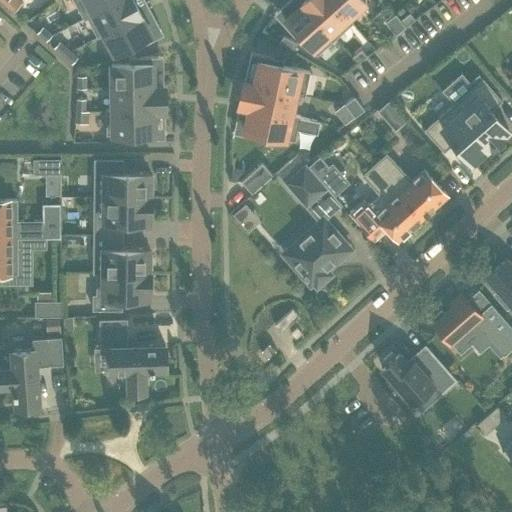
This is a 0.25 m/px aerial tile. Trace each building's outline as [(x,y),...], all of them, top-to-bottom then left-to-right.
[(6,0),(4,3),(13,10),(21,2),(18,0),(6,0)] [(74,0),(83,16),(113,0),(74,0)] [(97,35),(141,12),(134,0),(113,0),(83,16),(84,18),(87,16),(97,35)] [(334,36),(301,0),(300,1),(301,2),(284,17),(312,48),(316,52),(334,36)] [(351,21),(331,0),(301,0),(334,36),(351,21)] [(331,0),(351,21),(352,21),(348,16),(365,1),(363,0),(331,0)] [(141,13),(141,12),(97,35),(98,36),(103,33),(114,53),(151,33),(140,13),(141,13)] [(409,12),(400,19),(404,26),(414,18),(409,12)] [(404,26),(400,19),(395,13),(384,21),(394,33),(404,26)] [(42,25),(36,32),(45,40),(51,34),(42,25)] [(281,34),(277,41),(291,49),(295,42),(281,34)] [(59,40),(53,46),(62,54),(68,48),(59,40)] [(68,48),(62,54),(71,62),(77,56),(69,50),(68,48)] [(361,49),(352,56),(356,62),(366,55),(361,49)] [(254,83),(304,94),(309,70),(259,60),(254,83)] [(110,63),(111,86),(153,86),(152,62),(110,63)] [(85,75),(77,75),(77,87),(85,87),(85,75)] [(501,99),(482,78),(453,103),(490,146),(503,134),(502,133),(507,128),(490,109),(501,99)] [(304,94),(254,83),(249,105),(299,116),(299,115),(290,113),(294,93),(304,95),(304,94)] [(153,86),(111,86),(111,108),(105,108),(105,109),(153,108),(153,86)] [(344,103),(349,109),(354,116),(363,108),(353,96),(344,103)] [(76,97),(76,109),(84,110),(85,98),(76,97)] [(406,119),(388,99),(377,109),(394,129),(406,119)] [(490,146),(453,103),(424,129),(443,150),(454,141),(471,160),(475,157),(478,159),(488,150),(486,148),(488,145),(490,146)] [(299,116),(249,105),(244,128),(294,139),(299,116)] [(153,108),(105,109),(106,133),(154,132),(153,108)] [(76,109),(75,121),(88,122),(89,110),(84,110),(76,109)] [(354,116),(349,109),(339,116),(344,123),(354,116)] [(422,216),(446,194),(423,169),(411,180),(385,152),(374,163),(422,216)] [(297,153),(275,172),(304,204),(306,203),(326,186),(297,153)] [(319,155),(307,165),(325,185),(336,175),(319,155)] [(32,157),(32,172),(34,172),(61,172),(61,157),(32,157)] [(94,158),(93,195),(150,196),(150,195),(148,195),(148,191),(152,191),(152,177),(148,177),(148,172),(122,172),(122,158),(94,158)] [(261,161),(240,179),(241,181),(251,192),(272,174),(261,161)] [(398,238),(422,216),(374,163),(362,174),(379,193),(367,204),(398,238)] [(150,196),(93,195),(93,233),(121,233),(122,220),(148,220),(148,213),(150,213),(150,196)] [(16,199),(0,199),(0,235),(46,236),(60,236),(60,208),(51,208),(43,208),(43,220),(16,220),(16,199)] [(323,216),(297,239),(303,245),(288,258),(310,283),(313,280),(316,285),(330,272),(326,268),(334,260),(334,261),(350,247),(323,216)] [(93,233),(92,271),(149,271),(147,271),(147,267),(151,267),(151,253),(148,253),(148,247),(121,247),(121,233),(93,233)] [(46,236),(0,235),(0,272),(16,273),(16,236),(46,236)] [(511,264),(506,258),(485,276),(497,289),(493,293),(506,307),(510,304),(511,306),(511,305),(511,264)] [(149,271),(92,271),(92,272),(96,272),(96,293),(92,293),(92,309),(121,309),(121,295),(147,296),(147,289),(149,289),(149,271)] [(439,308),(431,315),(434,319),(432,320),(449,340),(456,348),(480,327),(501,351),(502,353),(511,343),(511,326),(489,300),(477,311),(462,294),(462,295),(460,296),(453,302),(452,303),(442,311),(439,308)] [(34,299),(34,315),(62,315),(61,299),(34,299)] [(281,331),(299,315),(292,307),(274,323),(281,331)] [(73,315),(63,315),(64,319),(64,329),(73,329),(73,315)] [(59,316),(45,316),(45,319),(46,335),(60,334),(59,316)] [(164,343),(142,344),(126,344),(126,318),(99,319),(100,347),(109,347),(110,369),(127,368),(127,383),(145,383),(144,368),(149,368),(154,368),(153,367),(165,367),(164,343)] [(14,393),(15,404),(38,403),(36,365),(62,363),(60,336),(32,338),(32,348),(11,349),(12,366),(0,367),(0,384),(13,384),(14,388),(13,388),(13,393),(14,393)] [(269,342),(260,350),(267,357),(276,349),(269,342)] [(384,362),(381,365),(386,371),(388,374),(389,374),(399,386),(396,389),(407,401),(410,398),(412,401),(432,383),(440,392),(456,378),(425,343),(423,344),(426,347),(408,362),(398,350),(394,353),(393,354),(391,351),(382,358),(385,361),(384,362)] [(511,438),(502,450),(511,459),(511,438)]
